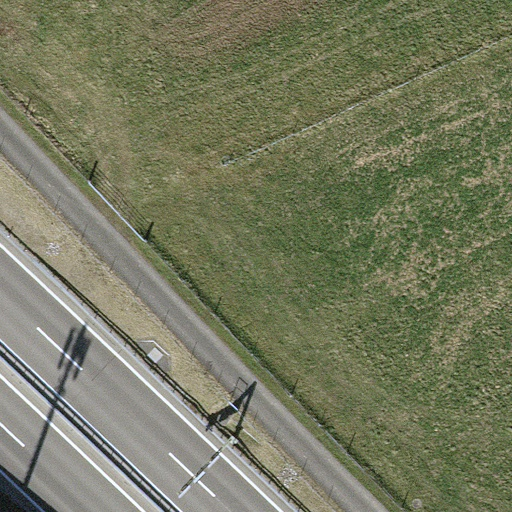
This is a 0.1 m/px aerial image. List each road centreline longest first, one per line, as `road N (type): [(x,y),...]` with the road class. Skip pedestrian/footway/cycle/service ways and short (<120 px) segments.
road 1 (track): [(0,124),(371,511)]
road 2 (trunk): [(233,511),(0,290)]
road 3 (trunk): [(0,421),(95,511)]
